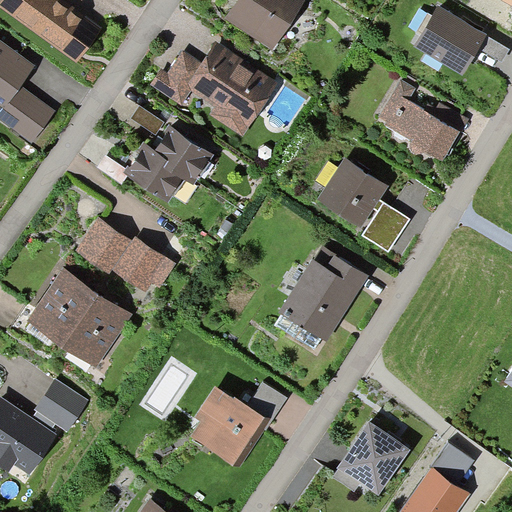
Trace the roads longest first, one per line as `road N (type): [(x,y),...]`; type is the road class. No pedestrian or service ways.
road 1 (residential): [(254,511),(358,364),(511,109)]
road 2 (residential): [(0,239),(162,0)]
